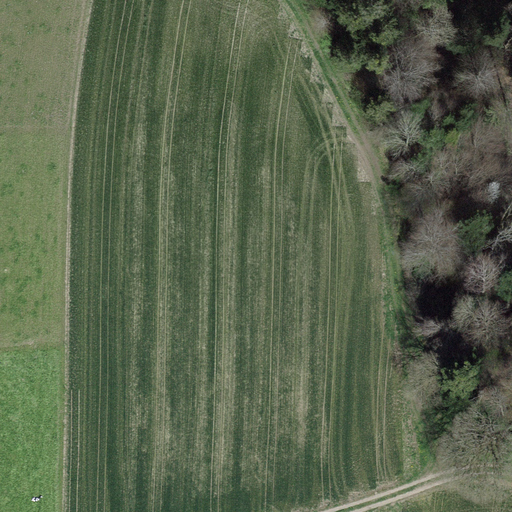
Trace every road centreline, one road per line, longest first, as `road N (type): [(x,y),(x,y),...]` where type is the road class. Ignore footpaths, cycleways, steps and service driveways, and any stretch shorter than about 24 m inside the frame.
road 1 (track): [(498,466),(412,352),(382,194),(294,0)]
road 2 (track): [(340,511),(472,469),(511,470)]
